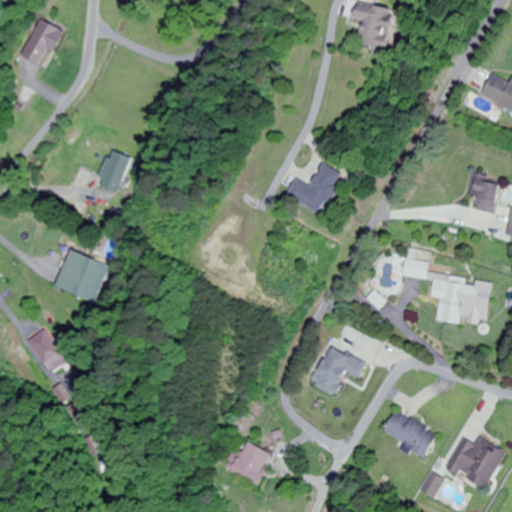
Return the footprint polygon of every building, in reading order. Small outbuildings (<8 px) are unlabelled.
[(369,47),(400,54),(409,14),(368,5),(364,22),(374,24),(369,47)] [(48,70),(66,32),(43,21),(25,59),(48,70)] [(484,97),(511,111),(511,83),(496,75),(484,97)] [(119,194),(132,159),(112,152),(99,187),(119,194)] [(332,219),(350,189),(347,188),(353,178),(336,168),(322,190),(307,181),(297,197),(332,219)] [(507,182),(481,176),(472,209),(498,216),(507,182)] [(110,266),(73,253),(60,290),(96,304),(110,266)] [(433,283),(436,266),(413,261),(409,278),(433,283)] [(442,323),(464,327),(468,305),(482,307),(484,289),(470,287),(471,282),(455,279),(455,283),(440,281),(438,300),(445,301),(442,323)] [(68,363),(47,331),(30,343),(51,375),(68,363)] [(317,384),(340,397),(353,374),(365,381),(374,365),(339,346),(317,384)] [(444,435),(402,411),(389,434),(417,450),(416,451),(430,459),(444,435)] [(471,439),(453,468),(490,490),(511,453),(485,437),(481,445),(471,439)] [(249,453),(240,448),(229,468),(263,485),(278,454),(254,442),(249,453)]
